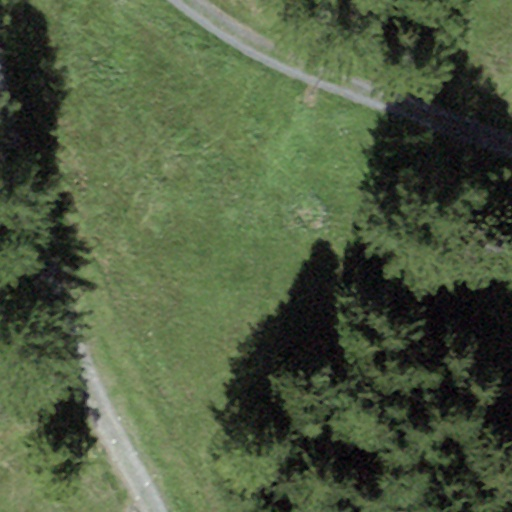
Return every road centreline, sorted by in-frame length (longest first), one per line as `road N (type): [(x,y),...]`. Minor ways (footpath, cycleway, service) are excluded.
road 1 (track): [(10,0),(60,288),(90,402),(144,511)]
road 2 (track): [(511,170),(414,146),(255,57),(186,0)]
